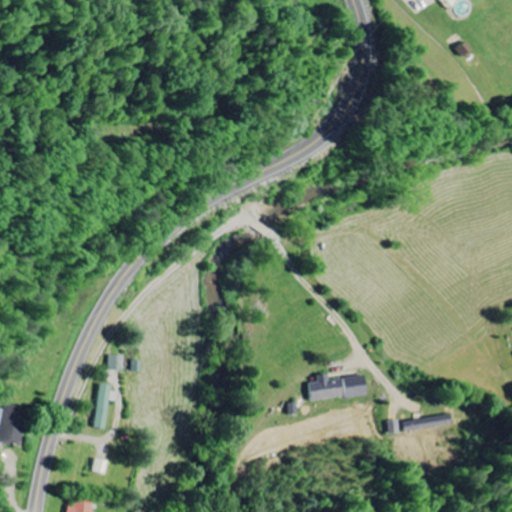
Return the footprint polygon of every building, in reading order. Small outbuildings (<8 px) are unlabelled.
[(469,54),(458,37),(449,42),(460,59),(469,54)] [(366,395),(363,376),(327,381),(326,375),(314,376),(315,383),(307,384),(309,403),(366,395)] [(93,429),(104,431),(110,402),(115,403),(117,390),(100,387),(93,429)] [(0,445),(19,445),(20,407),(1,406),(0,445)] [(403,435),(453,425),(451,415),(401,424),(403,435)] [(402,434),(399,420),(387,423),(389,436),(402,434)] [(90,473),(104,476),(107,463),(92,460),(90,473)] [(89,511),(91,501),(72,499),(71,508),(65,507),(64,511),(89,511)]
